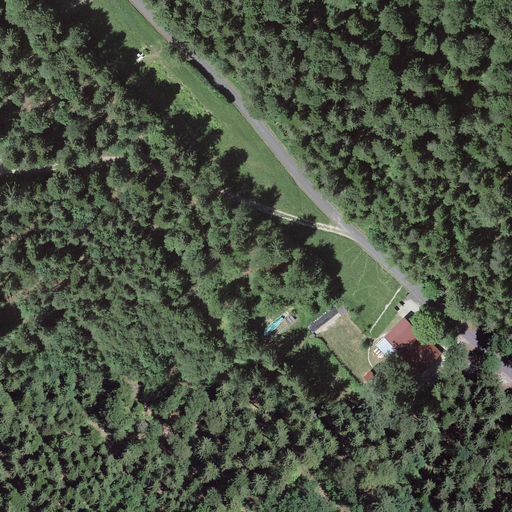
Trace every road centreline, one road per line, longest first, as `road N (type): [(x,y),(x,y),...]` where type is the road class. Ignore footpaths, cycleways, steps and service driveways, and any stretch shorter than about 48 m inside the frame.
road 1 (track): [(511,369),(357,238),(251,116),(134,0)]
road 2 (track): [(357,238),(129,164),(41,163),(0,173)]
